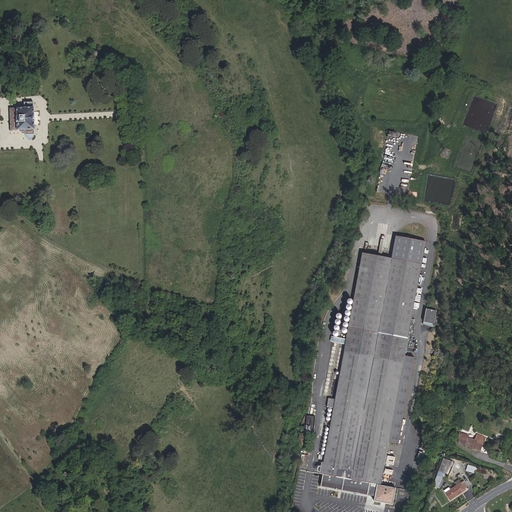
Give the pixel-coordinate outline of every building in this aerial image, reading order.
[(10,123),(10,131),(21,130),(21,133),(24,135),(25,135),(27,135),(27,138),(29,139),(32,139),(35,135),(34,103),(24,103),(25,108),(9,109),(10,117),(12,116),(12,121),(12,123),(10,123)] [(398,444),(414,358),(405,356),(426,242),(395,236),(391,258),(362,253),(346,339),(336,337),(334,337),(331,336),(330,341),(345,344),(335,400),(334,402),(328,401),(327,407),(333,408),(325,455),(319,454),(318,459),(324,460),(323,463),(321,462),(321,466),(320,472),(319,474),(323,475),(321,487),(367,495),(370,483),(381,485),(389,442),(398,444)] [(426,309),(423,322),(434,324),(436,311),(426,309)] [(315,417),(307,416),(306,431),(313,432),(315,417)] [(306,448),(307,434),(300,433),(299,448),(306,448)] [(480,451),(484,437),(477,435),(475,441),(467,438),(468,436),(459,433),(458,442),(480,451)] [(447,477),(452,463),(443,459),(438,474),(443,475),(447,477)] [(441,486),(442,481),(441,481),(436,479),(433,489),(440,492),(442,487),(441,486)] [(450,500),(465,490),(464,488),(467,486),(463,481),(461,483),(457,486),(450,490),(445,493),(450,500)]
